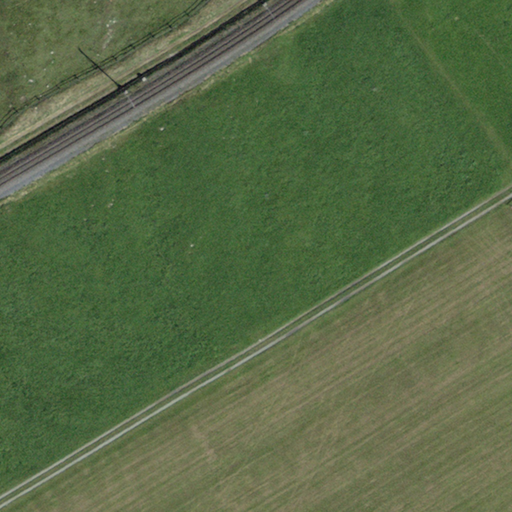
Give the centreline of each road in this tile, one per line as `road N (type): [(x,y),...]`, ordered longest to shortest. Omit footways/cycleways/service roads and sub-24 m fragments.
road 1 (track): [(511,190),(0,502)]
road 2 (track): [(0,152),(251,0)]
